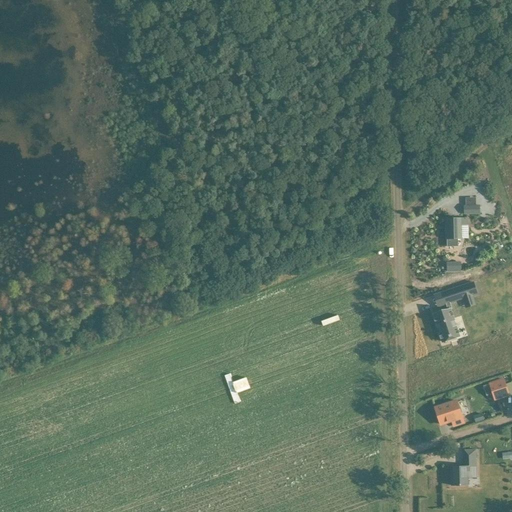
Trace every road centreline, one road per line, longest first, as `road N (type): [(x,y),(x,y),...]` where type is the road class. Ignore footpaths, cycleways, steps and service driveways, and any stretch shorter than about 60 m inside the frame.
road 1 (unclassified): [(404,511),(390,0)]
road 2 (track): [(399,213),(511,112)]
